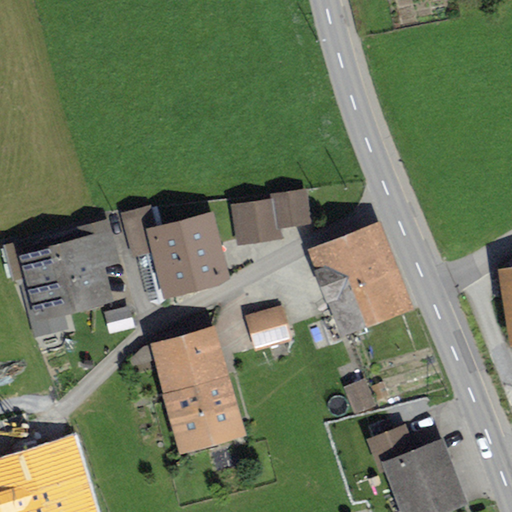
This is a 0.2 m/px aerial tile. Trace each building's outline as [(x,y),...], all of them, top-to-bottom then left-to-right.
[(276,232),(275,222),(305,218),(302,193),(276,197),(277,202),(237,208),(241,237),(276,232)] [(129,222),(135,248),(155,243),(148,216),(129,222)] [(173,295),(202,288),(220,279),(207,223),(158,235),(166,267),(153,271),(157,290),(170,287),(173,295)] [(32,260),(44,306),(100,292),(92,262),(112,257),(104,225),(84,230),(88,246),(74,250),(71,238),(33,247),(36,259),(32,260)] [(347,319),(399,299),(372,229),(321,249),(347,319)] [(105,310),(111,331),(136,325),(130,303),(105,310)] [(286,338),(278,309),(251,316),(259,346),(286,338)] [(161,341),(187,438),(239,424),(212,327),(161,341)] [(391,465),(409,511),(425,511),(459,499),(439,445),(411,456),(400,429),(371,440),(382,469),(391,465)] [(0,505),(1,511),(82,511),(91,510),(71,442),(0,463),(0,480),(3,492),(0,492),(0,505)]
